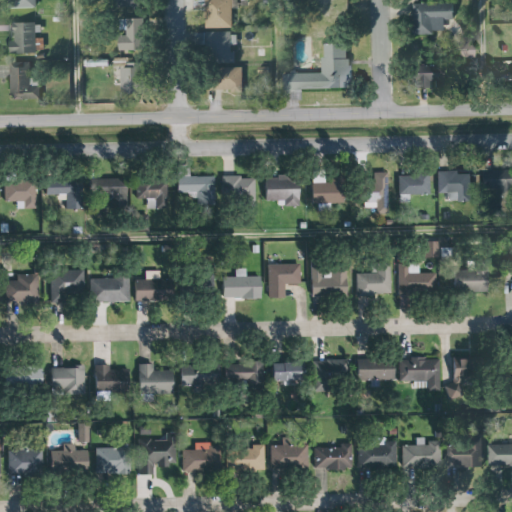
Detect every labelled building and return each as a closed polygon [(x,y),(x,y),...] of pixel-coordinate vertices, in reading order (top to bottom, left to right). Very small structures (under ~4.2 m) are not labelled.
[(12,0),(13,8),(35,8),(34,0),(12,0)] [(118,0),(119,8),(139,8),(139,0),(118,0)] [(204,0),(205,29),(232,28),(231,8),(237,8),(236,0),(204,0)] [(411,35),(432,35),(432,31),(442,31),(442,20),(452,20),(452,3),(411,4),(411,35)] [(141,50),(140,19),(124,19),(125,36),(116,36),(116,51),(141,50)] [(33,23),(10,24),(11,41),(7,41),(8,54),(43,52),(42,39),(34,39),(33,23)] [(206,33),(206,64),(232,64),(232,45),(236,45),(236,32),(206,33)] [(470,59),(470,38),(454,37),(454,59),(470,59)] [(321,74),(279,74),(279,90),(346,89),(346,45),(320,45),(321,74)] [(8,63),(9,100),(38,100),(38,86),(29,87),(29,63),(8,63)] [(429,88),(429,86),(439,86),(438,65),(410,66),(410,88),(429,88)] [(241,90),(240,68),(208,68),(209,91),(241,90)] [(119,95),(138,94),(137,69),(118,69),(119,95)] [(195,205),(211,205),(211,177),(186,177),(186,166),(173,166),(173,193),(195,193),(195,205)] [(481,170),(481,189),(511,189),(511,171),(481,170)] [(395,177),(411,176),(411,172),(426,171),(427,194),(396,194),(395,177)] [(384,172),(370,173),(370,183),(355,184),(356,203),(373,203),(374,214),(385,214),(384,172)] [(433,172),(434,193),(457,193),(457,202),(469,202),(469,175),(457,175),(457,172),(433,172)] [(218,178),(219,201),(252,200),(251,177),(218,178)] [(341,203),(340,183),(321,183),(321,178),(312,178),(313,183),(306,184),(307,204),(341,203)] [(75,179),(40,180),(41,196),(76,195),(75,179)] [(123,199),(122,179),(90,179),(90,200),(123,199)] [(260,201),(273,201),(273,206),(294,206),(293,179),(259,179),(260,201)] [(164,181),(132,180),(132,199),(152,199),(152,209),(164,209),(164,181)] [(13,209),(33,208),(32,181),(1,181),(2,202),(13,201),(13,209)] [(421,242),(421,258),(434,257),(434,242),(421,242)] [(484,292),(484,271),(485,271),(485,260),(471,260),(471,261),(464,262),(464,271),(451,271),(451,292),(484,292)] [(369,274),(353,274),(353,296),(388,295),(387,263),(369,264),(369,274)] [(396,264),(396,295),(410,295),(410,289),(433,288),(433,273),(417,273),(417,263),(396,264)] [(296,284),(296,264),(264,265),(264,299),(281,299),(281,285),(296,284)] [(343,296),(344,268),(328,268),(328,278),(318,278),(318,269),(306,268),(306,296),(343,296)] [(257,298),(256,277),(243,277),(242,269),(231,269),(232,277),(217,278),(217,299),(257,298)] [(81,271),(47,270),(47,302),(63,303),(63,294),(80,295),(81,271)] [(157,271),(142,271),(142,280),(130,281),(131,302),(161,301),(160,281),(157,281),(157,271)] [(192,274),(191,295),(210,295),(211,275),(192,274)] [(3,281),(4,301),(37,300),(36,275),(15,275),(15,281),(3,281)] [(88,303),(127,302),(126,277),(88,278),(88,303)] [(397,361),(397,381),(424,381),(424,391),(437,391),(436,360),(424,360),(424,357),(408,358),(408,360),(397,361)] [(345,380),(345,360),(309,361),(310,390),(319,390),(318,381),(345,380)] [(352,361),(352,381),(390,380),(390,360),(352,361)] [(442,385),(442,398),(461,397),(460,377),(468,376),(467,360),(448,361),(449,385),(442,385)] [(176,385),(212,384),(211,362),(175,364),(176,385)] [(263,382),(296,381),(295,363),(262,364),(263,382)] [(93,365),(106,364),(106,369),(126,369),(127,394),(94,395),(93,365)] [(221,382),(257,383),(257,364),(221,364),(221,382)] [(149,370),(150,365),(134,365),(133,394),(168,395),(168,371),(149,370)] [(7,366),(6,386),(37,387),(37,367),(7,366)] [(46,387),(63,386),(63,395),(82,395),(81,367),(45,368),(46,387)] [(86,424),(75,424),(75,443),(86,442),(86,424)] [(137,476),(151,475),(151,466),(175,465),(174,433),(162,433),(163,439),(135,440),(137,476)] [(269,446),(280,446),(280,438),(289,438),(289,446),(298,446),(298,442),(304,441),(305,468),(270,469),(269,446)] [(481,439),(445,438),(444,467),(480,468),(481,439)] [(393,439),(372,440),(372,446),(355,446),(356,468),(394,467),(393,439)] [(400,446),(427,446),(427,442),(439,442),(439,468),(400,468),(400,446)] [(179,471),(213,473),(215,444),(192,443),(192,451),(180,450),(179,471)] [(313,449),(339,448),(339,444),(349,443),(350,467),(343,468),(343,470),(326,470),(326,467),(314,468),(313,449)] [(45,452),(45,471),(84,471),(83,451),(72,451),(72,444),(60,445),(60,451),(45,452)] [(261,471),(261,445),(249,445),(249,450),(226,449),(226,470),(261,471)] [(488,446),(511,445),(511,466),(488,467),(488,446)] [(93,448),(93,476),(124,475),(124,448),(93,448)] [(5,475),(39,475),(39,450),(4,451),(5,475)]
